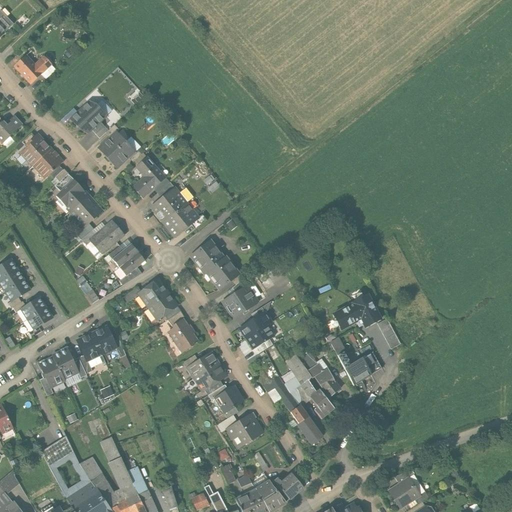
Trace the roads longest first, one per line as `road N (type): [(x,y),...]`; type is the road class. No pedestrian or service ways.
road 1 (track): [(506,0),(175,257)]
road 2 (residential): [(323,498),(248,390),(216,316),(175,257)]
road 3 (residential): [(175,257),(0,73)]
road 4 (unclassified): [(351,480),(511,421)]
road 5 (residential): [(175,257),(67,325)]
road 6 (residential): [(351,480),(343,444),(392,369)]
